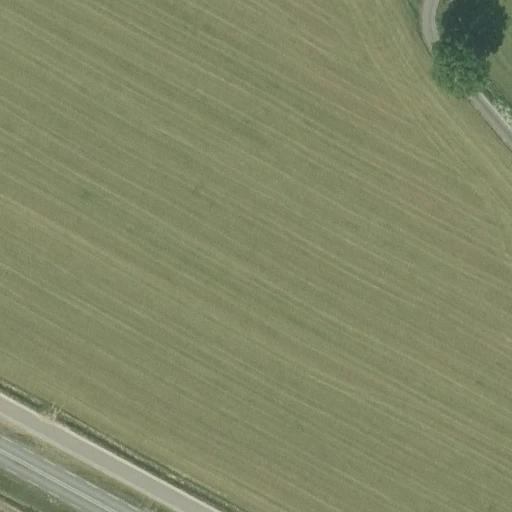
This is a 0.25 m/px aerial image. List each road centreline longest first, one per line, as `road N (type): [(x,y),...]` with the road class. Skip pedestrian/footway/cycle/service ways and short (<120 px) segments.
road 1 (unclassified): [(193,511),(0,407)]
road 2 (unclassified): [(511,133),(417,19)]
road 3 (primary): [(112,511),(0,450)]
